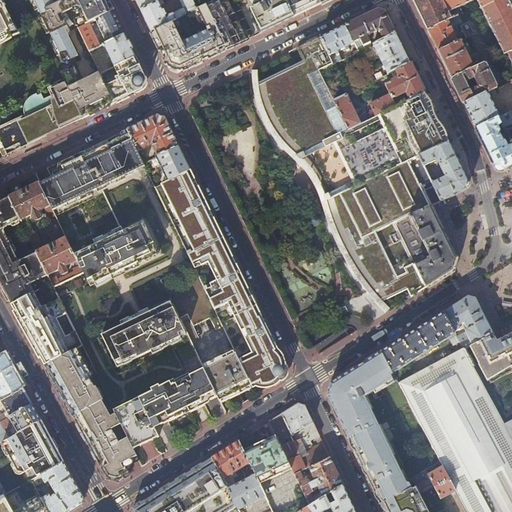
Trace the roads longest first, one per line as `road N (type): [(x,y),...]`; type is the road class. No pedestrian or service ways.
road 1 (residential): [(166,93),(307,378)]
road 2 (residential): [(493,262),(481,176),(395,0)]
road 3 (residential): [(106,509),(307,378)]
road 4 (residential): [(367,0),(166,93)]
road 5 (residential): [(0,315),(106,509)]
road 6 (residential): [(307,378),(493,262)]
road 7 (residential): [(166,93),(0,175)]
road 8 (residential): [(307,378),(370,511)]
